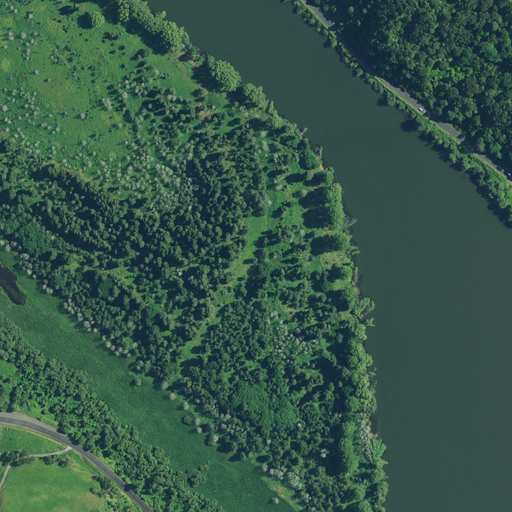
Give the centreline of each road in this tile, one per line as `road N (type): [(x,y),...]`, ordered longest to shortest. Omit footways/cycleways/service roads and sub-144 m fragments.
road 1 (secondary): [(511,178),(397,89),(306,0)]
road 2 (secondary): [(0,416),(67,438),(151,511)]
